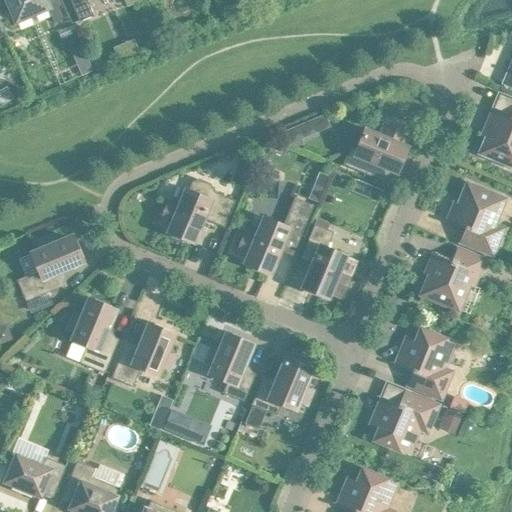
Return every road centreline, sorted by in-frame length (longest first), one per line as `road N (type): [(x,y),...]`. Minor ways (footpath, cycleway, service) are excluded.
road 1 (residential): [(354,346),(109,235),(106,198),(123,175),(403,63),(441,74),(442,118),(383,263)]
road 2 (residential): [(286,511),(354,346)]
